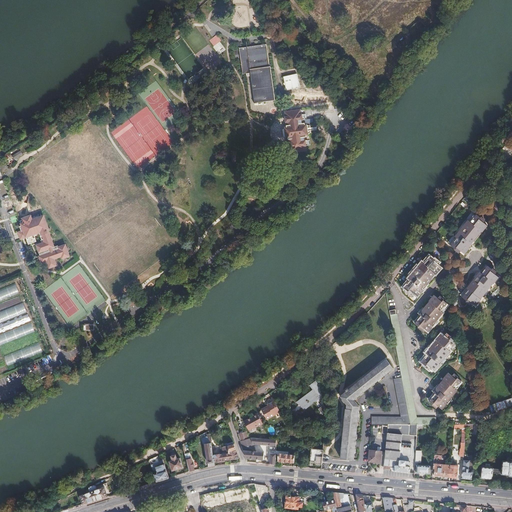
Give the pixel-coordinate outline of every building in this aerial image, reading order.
[(209,41),(219,55),(227,49),(217,35),(209,41)] [(245,76),(252,75),(259,103),(281,98),(273,66),(271,66),(266,45),(239,51),(245,76)] [(287,90),(301,87),(298,73),(284,76),(287,90)] [(313,132),(315,131),(312,117),(310,118),(309,115),(311,114),(310,109),(307,109),(306,105),(291,108),(293,113),(292,113),(293,118),(294,118),(295,122),(294,122),(294,124),(292,125),(294,134),(297,133),(297,135),(298,135),(299,139),(298,139),(299,144),(300,144),(301,149),(316,145),(315,141),(317,140),(316,134),(314,135),(313,132)] [(45,231),(39,214),(28,218),(27,213),(19,216),(19,218),(16,219),(18,224),(16,224),(18,230),(20,229),(22,236),(25,242),(33,239),(32,236),(29,236),(28,233),(36,230),(38,236),(40,235),(44,247),(51,245),(45,231)] [(461,252),(465,256),(473,246),(472,245),(482,234),(484,235),(489,228),(485,225),(487,223),(478,217),(472,224),(470,222),(456,238),(458,240),(452,247),(460,254),(461,252)] [(39,240),(33,243),(36,250),(42,248),(39,240)] [(61,242),(55,245),(59,256),(65,253),(61,242)] [(42,252),(35,254),(38,262),(43,260),(45,266),(53,263),(50,257),(56,255),(53,247),(46,250),(48,257),(44,258),(42,252)] [(413,293),(417,296),(425,287),(424,287),(434,275),(435,275),(440,269),(437,266),(438,264),(430,257),(424,265),(422,263),(408,279),(410,281),(404,288),(412,295),(413,293)] [(472,302),(476,306),(484,296),(493,284),(494,284),(499,279),(496,275),(497,273),(489,267),(483,274),(480,273),(467,288),(469,290),(463,298),(471,304),(472,302)] [(0,300),(20,295),(17,285),(0,289),(0,300)] [(424,328),(428,332),(432,326),(443,313),(440,311),(447,303),(439,297),(437,299),(433,296),(428,302),(429,302),(421,311),(422,311),(418,315),(420,316),(414,323),(423,330),(424,328)] [(0,321),(28,313),(25,304),(0,311),(0,321)] [(395,310),(389,311),(401,378),(410,424),(417,424),(422,424),(436,424),(435,417),(416,417),(397,314),(396,314),(395,310)] [(92,319),(84,320),(86,327),(94,325),(92,319)] [(32,322),(0,333),(0,344),(36,332),(32,322)] [(431,367),(434,371),(439,365),(450,352),(447,350),(454,343),(446,336),(445,338),(440,334),(435,340),(436,341),(428,349),(429,350),(426,354),(427,355),(421,362),(429,369),(431,367)] [(40,342),(4,355),(8,364),(43,351),(40,342)] [(340,458),(353,460),(359,407),(353,399),(393,369),(386,360),(339,396),(347,406),(346,409),(345,409),(340,458)] [(438,407),(442,410),(447,404),(446,403),(457,391),(455,389),(461,382),(453,375),(451,376),(447,373),(442,379),(443,379),(435,388),(436,389),(433,392),(435,394),(428,401),(437,408),(438,407)] [(372,417),(372,424),(388,424),(410,424),(401,378),(394,379),(401,417),(372,417)] [(312,417),(315,421),(324,414),(323,412),(326,410),(323,405),(321,407),(316,400),(318,398),(312,390),(307,394),(309,397),(299,403),(303,409),(313,402),(320,412),(312,417)] [(266,420),(279,412),(273,401),(268,404),(269,405),(260,410),(266,420)] [(300,405),(293,410),(297,415),(302,411),(303,410),(300,405)] [(243,422),(249,431),(252,429),(253,429),(262,424),(257,413),(252,416),(253,417),(243,422)] [(387,433),(383,470),(409,473),(410,466),(409,466),(409,461),(399,460),(402,434),(387,433)] [(213,455),(211,444),(210,444),(206,434),(204,435),(205,437),(202,438),(201,439),(203,444),(204,445),(208,467),(215,466),(214,462),(213,455)] [(251,437),(240,441),(243,451),(256,452),(254,444),(251,437)] [(272,439),(251,437),(254,444),(276,446),(276,440),(272,439)] [(411,439),(410,444),(402,443),(402,448),(404,448),(403,454),(410,454),(411,450),(415,451),(416,439),(411,439)] [(239,458),(234,444),(233,444),(232,442),(228,444),(228,446),(222,447),(223,454),(225,453),(225,455),(226,455),(227,460),(238,458),(239,458)] [(227,460),(226,455),(225,455),(225,453),(223,454),(222,447),(220,445),(221,454),(213,455),(214,462),(219,461),(220,462),(222,462),(223,461),(227,460)] [(182,468),(179,458),(176,459),(173,449),(169,451),(172,460),(169,461),(172,471),(182,468)] [(316,464),(322,464),(323,449),(311,449),(310,462),(316,462),(316,464)] [(370,450),(368,462),(380,463),(381,451),(370,450)] [(243,451),(245,458),(263,459),(263,452),(256,452),(243,451)] [(276,452),(276,454),(276,456),(278,456),(278,461),(294,463),(295,456),(288,455),(289,453),(276,452)] [(168,478),(163,462),(159,463),(157,456),(149,460),(156,482),(162,480),(168,478)] [(192,463),(190,457),(185,459),(189,472),(194,470),(193,467),(193,466),(192,463)] [(462,467),(461,478),(471,479),(472,472),(468,472),(469,460),(463,460),(462,467)] [(481,478),(492,479),(492,473),(511,475),(511,461),(502,461),(501,469),(482,467),(481,478)] [(416,473),(429,474),(430,466),(416,465),(416,473)] [(433,465),(432,469),(434,469),(433,476),(448,477),(449,467),(433,465)] [(457,468),(449,467),(448,477),(456,478),(457,470),(457,468)] [(261,504),(255,484),(249,484),(251,493),(253,500),(255,505),(261,504)] [(95,500),(107,496),(104,487),(97,490),(95,486),(94,485),(89,487),(89,489),(90,493),(80,496),(83,504),(95,500)] [(351,511),(353,511),(350,495),(340,494),(332,493),(334,500),(336,511),(351,511)] [(366,511),(364,502),(363,496),(356,495),(359,511),(366,511)] [(286,497),(285,508),(298,510),(299,498),(286,497)] [(394,511),(392,498),(383,498),(385,511),(394,511)] [(336,511),(334,500),(322,503),(324,511),(332,510),(332,511),(336,511)] [(372,511),(372,509),(373,508),(374,507),(373,504),(372,504),(372,503),(367,505),(367,502),(364,502),(366,511),(372,511)]
